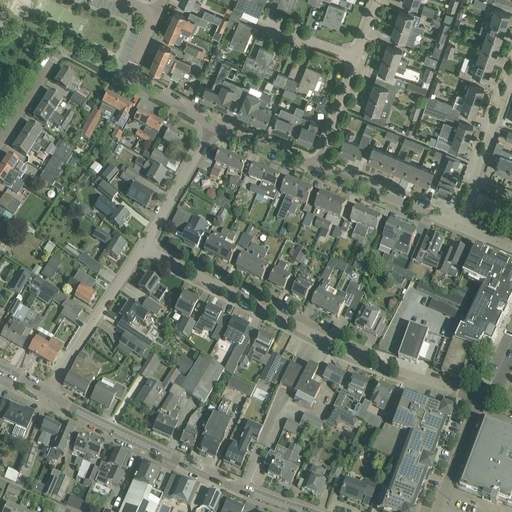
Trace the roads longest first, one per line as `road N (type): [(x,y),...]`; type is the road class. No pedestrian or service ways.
road 1 (residential): [(476,403),(321,337),(143,246)]
road 2 (tertiary): [(304,511),(174,462),(44,396)]
road 3 (residential): [(0,142),(57,52),(74,49),(125,77)]
road 4 (residential): [(44,396),(143,246)]
road 5 (residential): [(455,222),(317,168)]
road 6 (residential): [(143,246),(209,121)]
road 7 (residential): [(469,184),(511,66)]
